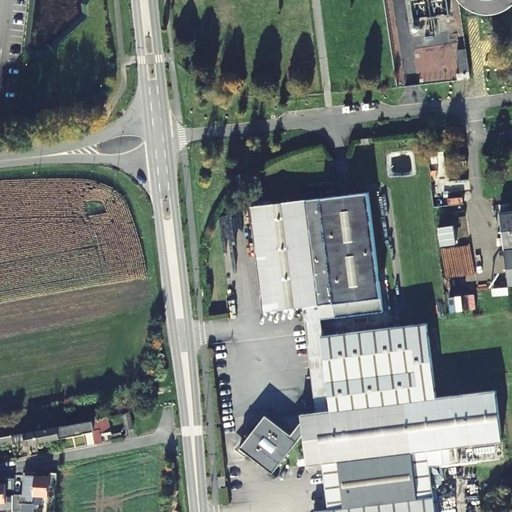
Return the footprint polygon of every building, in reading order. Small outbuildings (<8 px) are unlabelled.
[(448,0),(434,0),(415,3),(418,22),(451,18),(448,0)] [(511,0),(468,0),(473,4),(481,7),(490,10),(509,7),(511,4),(511,0)] [(460,78),(472,77),(469,51),(459,53),(462,70),(459,71),(460,78)] [(248,213),(261,317),(300,312),(304,337),(321,334),(320,325),(382,317),(366,197),(303,205),(302,205),(287,207),(258,211),(248,213)] [(286,200),(287,207),(302,205),(303,205),(302,198),(286,200)] [(511,213),(495,216),(504,284),(511,283),(511,213)] [(322,339),(321,334),(304,337),(307,361),(314,416),(301,418),(301,425),(291,439),(265,420),(241,453),(274,479),(304,440),(307,473),(321,471),(326,511),(435,511),(429,470),(459,466),(456,449),(501,443),(494,394),(435,401),(424,327),(322,339)] [(105,436),(109,435),(106,420),(61,428),(63,441),(98,434),(97,431),(103,430),(105,436)] [(29,447),(63,441),(61,428),(0,440),(0,448),(29,443),(29,447)] [(39,476),(40,472),(33,474),(33,479),(28,478),(26,497),(17,497),(16,510),(16,511),(37,511),(38,507),(39,478),(39,476)] [(53,473),(53,477),(39,476),(39,478),(38,507),(42,507),(42,505),(46,505),(47,497),(52,497),(53,486),(59,486),(60,473),(53,473)] [(9,486),(0,485),(0,511),(5,511),(5,505),(10,505),(9,486)]
